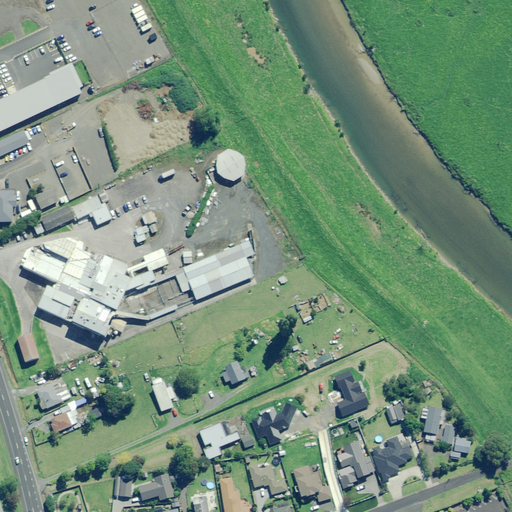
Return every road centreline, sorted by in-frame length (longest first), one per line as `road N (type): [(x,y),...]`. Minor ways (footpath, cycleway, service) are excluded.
road 1 (residential): [(511,461),(376,511)]
road 2 (primary): [(0,387),(32,511)]
